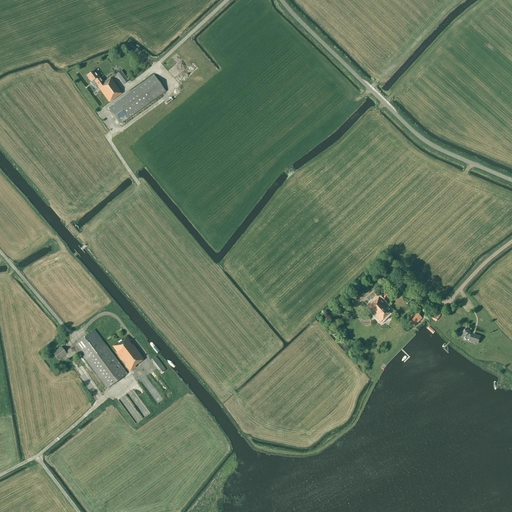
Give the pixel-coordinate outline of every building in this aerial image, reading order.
[(135,72),(137,75),(144,70),(142,67),(135,72)] [(186,69),(184,75),(190,77),(192,72),(186,69)] [(109,102),(121,94),(119,91),(119,90),(110,78),(101,84),(97,78),(98,77),(93,71),(87,75),(92,82),(94,80),(98,86),(98,87),(109,102)] [(123,84),(128,81),(121,71),(116,75),(123,84)] [(120,124),(165,91),(154,75),(108,108),(120,124)] [(381,322),(392,312),(388,307),(387,307),(385,304),(379,297),(368,307),(381,322)] [(413,327),(422,318),(415,312),(407,320),(413,327)] [(469,335),(469,334),(470,333),(466,328),(460,334),(463,337),(462,338),(463,339),(466,337),(468,339),(470,340),(470,341),(477,343),(479,337),(474,336),(474,337),(471,336),(469,335)] [(127,374),(123,369),(94,330),(74,345),(65,352),(61,347),(53,354),(58,360),(66,354),(69,358),(79,351),(107,389),(127,374)] [(140,363),(144,359),(133,344),(132,345),(129,342),(130,341),(127,336),(112,346),(117,352),(116,353),(126,367),(130,372),(140,364),(140,363)] [(160,373),(165,370),(155,357),(151,360),(160,373)] [(99,393),(85,372),(80,376),(94,396),(99,393)] [(149,381),(145,383),(143,379),(142,380),(146,389),(152,386),(149,381)]
